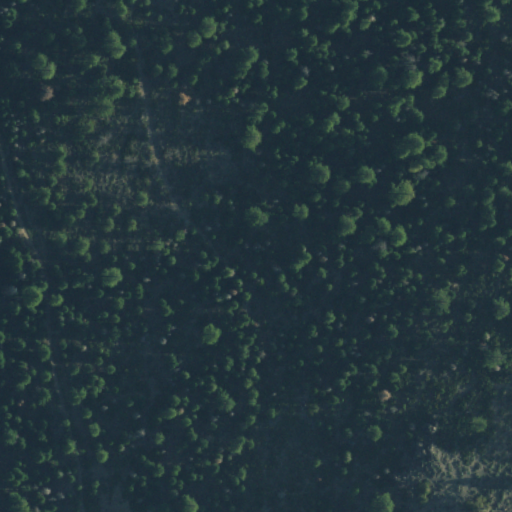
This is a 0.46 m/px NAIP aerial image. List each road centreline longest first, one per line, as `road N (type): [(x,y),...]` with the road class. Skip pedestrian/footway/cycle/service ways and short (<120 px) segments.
road 1 (track): [(84,511),(40,271),(0,156)]
road 2 (track): [(247,292),(180,227),(153,178),(124,0)]
